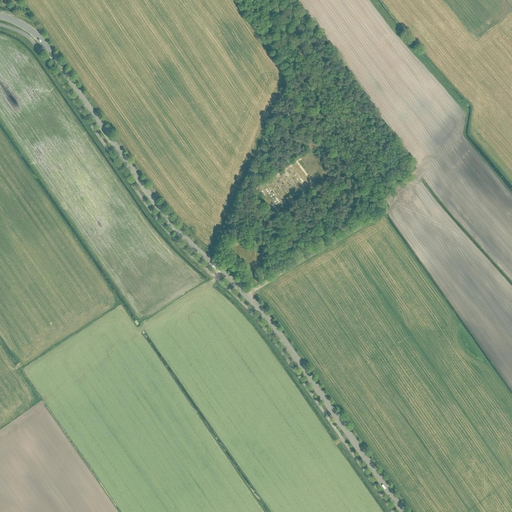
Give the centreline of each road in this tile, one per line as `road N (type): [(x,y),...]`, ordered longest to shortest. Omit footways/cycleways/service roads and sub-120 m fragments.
road 1 (tertiary): [(402,511),(266,317),(164,215),(44,43),(0,16)]
road 2 (track): [(372,0),(463,109)]
